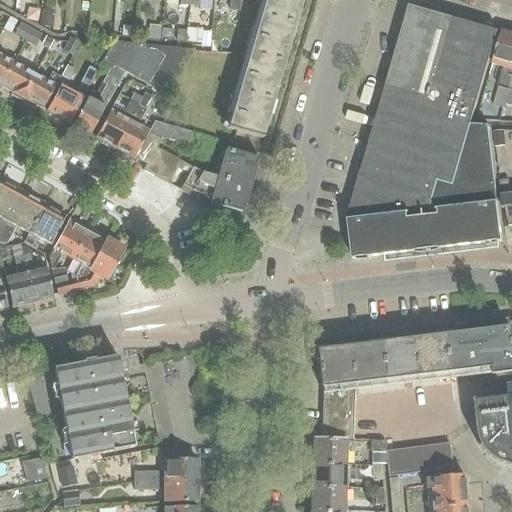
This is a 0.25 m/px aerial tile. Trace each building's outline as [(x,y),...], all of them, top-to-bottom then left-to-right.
[(265,0),(228,127),(227,127),(227,129),(263,139),(263,138),(262,137),(302,0),(265,0)] [(237,22),(239,0),(229,0),(228,21),(237,22)] [(387,85),(430,97),(447,36),(437,33),(442,16),(409,7),(409,8),(410,8),(405,22),(405,23),(401,38),(400,39),(401,39),(397,53),(396,53),(396,54),(392,68),(391,69),(392,69),(388,84),(387,84),(387,85)] [(41,14),(40,26),(52,28),(53,16),(41,14)] [(447,36),(430,97),(475,110),(497,32),(493,30),(492,31),(484,28),(452,18),(452,19),(442,16),(437,33),(447,36)] [(9,18),(2,30),(10,35),(17,23),(18,21),(9,17),(9,18)] [(20,24),(14,35),(25,41),(31,29),(20,24)] [(149,25),(147,39),(159,41),(161,26),(149,25)] [(124,26),(123,36),(135,37),(136,27),(124,26)] [(31,29),(25,41),(35,46),(41,36),(41,35),(31,29)] [(162,29),(161,38),(172,39),(173,30),(162,29)] [(186,29),(185,43),(200,44),(201,44),(202,32),(203,30),(186,29)] [(178,31),(177,41),(184,42),(185,32),(178,31)] [(499,41),(492,66),(503,69),(498,88),(507,90),(511,73),(511,33),(502,31),(501,33),(499,41)] [(200,46),(200,47),(210,48),(211,33),(202,32),(201,44),(200,44),(200,46)] [(45,38),(41,45),(48,49),(52,42),(45,38)] [(66,46),(63,51),(72,56),(75,50),(79,44),(70,39),(69,39),(66,45),(66,46)] [(82,132),(90,136),(125,73),(140,46),(113,43),(100,65),(109,71),(97,93),(101,95),(96,103),(88,99),(77,118),(72,126),(74,127),(75,130),(80,133),(82,132)] [(140,46),(125,73),(148,85),(165,95),(189,50),(140,46)] [(0,86),(13,63),(0,55),(0,86)] [(11,96),(20,100),(34,74),(13,63),(0,86),(12,94),(11,96)] [(51,103),(46,112),(49,114),(48,116),(58,121),(59,119),(68,124),(90,83),(96,72),(89,68),(75,94),(60,86),(51,103)] [(65,70),(61,79),(66,81),(71,73),(65,70)] [(43,110),(47,101),(56,86),(60,78),(52,73),(47,81),(34,74),(20,100),(28,105),(29,103),(43,110)] [(475,110),(430,97),(387,85),(383,99),(360,178),(358,186),(348,220),(372,215),(428,208),(437,181),(452,185),(470,125),(475,110)] [(498,88),(492,106),(502,109),(503,103),(507,90),(498,88)] [(511,91),(507,90),(503,103),(511,105),(511,91)] [(138,106),(115,149),(122,153),(123,156),(128,158),(131,158),(134,159),(148,133),(149,131),(138,126),(153,99),(145,94),(142,99),(141,100),(138,106)] [(133,96),(130,101),(138,106),(141,100),(142,99),(133,94),(133,96)] [(106,145),(115,149),(138,106),(130,101),(121,116),(111,111),(95,138),(98,140),(99,143),(104,145),(106,145)] [(134,159),(134,160),(146,166),(150,157),(156,148),(161,141),(166,140),(188,146),(192,132),(154,121),(149,131),(148,133),(134,159)] [(502,242),(489,126),(470,125),(452,185),(437,181),(428,208),(372,215),(348,220),(351,247),(351,248),(351,252),(352,252),(353,260),(357,259),(358,260),(362,259),(363,259),(492,243),(498,242),(502,242)] [(493,132),(495,148),(505,147),(503,131),(493,132)] [(499,181),(503,211),(507,210),(508,220),(509,230),(511,229),(511,193),(510,194),(508,180),(499,181)] [(0,182),(0,231),(21,194),(10,188),(9,185),(4,182),(2,183),(0,182)] [(7,245),(16,228),(28,235),(23,244),(44,207),(40,205),(40,202),(35,199),(32,200),(21,194),(0,231),(0,249),(7,248),(7,245)] [(23,244),(36,251),(38,247),(34,245),(38,239),(49,246),(60,227),(65,218),(61,216),(60,213),(56,211),(53,211),(44,207),(23,244)] [(69,220),(64,229),(48,258),(53,280),(66,276),(64,269),(54,270),(61,256),(73,262),(89,229),(74,221),(73,223),(69,220)] [(81,266),(75,277),(76,281),(76,283),(83,282),(106,241),(107,239),(106,239),(105,240),(101,238),(102,236),(89,229),(73,262),(81,266)] [(83,282),(76,283),(77,285),(78,291),(93,287),(100,275),(108,280),(115,266),(116,267),(125,251),(106,241),(83,282)] [(20,246),(10,248),(13,259),(22,257),(20,248),(21,248),(20,246)] [(21,248),(20,248),(22,257),(30,255),(29,251),(23,248),(21,248)] [(22,257),(32,302),(40,300),(43,301),(47,300),(49,298),(53,297),(51,287),(46,268),(35,271),(33,265),(30,255),(22,257)] [(17,275),(14,276),(5,278),(11,306),(15,306),(18,307),(22,306),(25,304),(32,302),(22,257),(13,259),(17,275)] [(66,276),(53,280),(57,296),(70,292),(68,287),(67,283),(66,276)] [(341,347),(316,350),(318,370),(320,389),(323,388),(323,389),(323,393),(323,394),(437,380),(490,374),(490,375),(511,372),(511,360),(510,345),(510,340),(509,340),(508,327),(341,347)] [(71,460),(100,455),(134,448),(121,380),(111,382),(110,375),(120,373),(116,358),(93,362),(93,361),(84,362),(84,364),(53,370),(71,460)] [(34,406),(45,404),(42,384),(30,386),(34,406)] [(332,440),(347,441),(352,441),(354,390),(323,394),(321,440),(332,440)] [(472,399),(469,400),(473,433),(475,439),(478,447),(482,452),(488,457),(492,461),(497,463),(507,467),(511,468),(511,406),(506,407),(505,397),(472,401),(472,399)] [(332,440),(321,440),(313,440),(313,442),(314,442),(314,444),(314,448),(313,463),(313,464),(347,465),(347,441),(332,440)] [(385,454),(385,451),(384,442),(370,442),(370,453),(372,453),(385,454)] [(452,469),(449,443),(447,444),(438,445),(441,471),(452,469)] [(441,471),(438,445),(437,445),(437,446),(428,447),(428,446),(427,446),(430,472),(441,471)] [(430,472),(427,446),(427,447),(418,448),(418,447),(417,447),(420,473),(430,472)] [(406,449),(410,474),(420,473),(417,447),(416,447),(416,448),(407,449),(406,449)] [(410,474),(406,449),(406,450),(397,451),(397,450),(396,450),(399,476),(410,474)] [(385,451),(385,454),(386,461),(387,465),(388,477),(399,476),(396,450),(395,450),(396,451),(387,452),(386,451),(385,451)] [(372,453),(372,465),(381,465),(381,466),(387,465),(386,461),(385,454),(372,453)] [(47,483),(45,476),(41,459),(30,462),(33,478),(12,483),(13,490),(47,483)] [(198,477),(198,460),(163,460),(164,473),(134,473),(133,483),(198,482),(198,481),(196,481),(196,477),(198,477)] [(312,487),(312,488),(346,489),(348,489),(349,478),(347,478),(347,465),(313,464),(313,465),(313,481),(313,485),(312,485),(312,487)] [(383,481),(381,466),(381,465),(372,465),(373,482),(383,481)] [(73,467),(57,470),(61,489),(77,485),(73,467)] [(465,511),(464,476),(453,477),(424,479),(425,483),(411,484),(411,491),(425,490),(425,491),(429,491),(430,511),(465,511)] [(398,478),(388,479),(389,491),(400,490),(398,478)] [(163,504),(188,503),(198,503),(198,486),(196,486),(196,482),(198,482),(133,483),(133,492),(163,492),(163,504)] [(346,489),(312,488),(312,489),(312,505),(312,509),(312,511),(311,511),(347,511),(348,502),(346,502),(346,489)] [(384,505),(383,489),(374,490),(375,506),(384,505)] [(77,490),(62,493),(64,509),(80,507),(77,490)] [(400,490),(389,491),(390,503),(401,502),(400,490)] [(401,511),(401,502),(390,503),(390,511),(401,511)]
